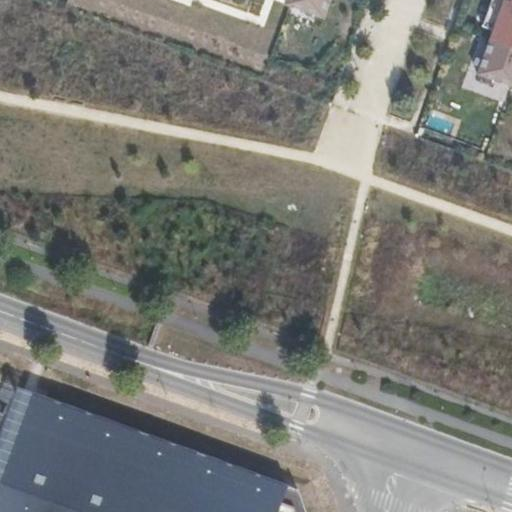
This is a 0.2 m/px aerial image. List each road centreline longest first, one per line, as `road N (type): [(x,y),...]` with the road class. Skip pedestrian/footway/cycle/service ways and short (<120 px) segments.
road 1 (tertiary): [(407,447),(292,389),(172,373)]
road 2 (tertiary): [(172,373),(295,427),(407,447)]
road 3 (tertiary): [(0,311),(172,373)]
